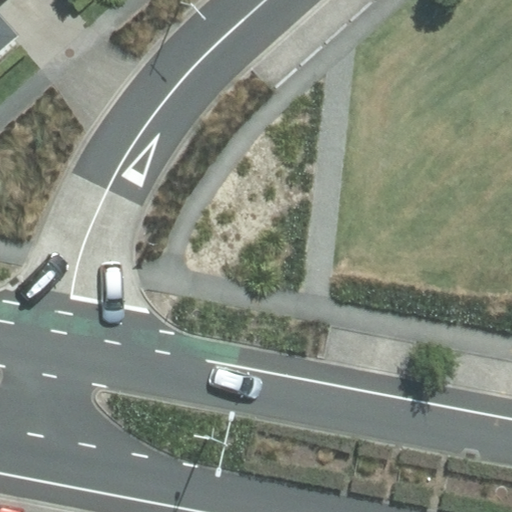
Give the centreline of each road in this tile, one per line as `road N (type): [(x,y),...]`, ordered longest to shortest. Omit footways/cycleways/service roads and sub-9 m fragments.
road 1 (tertiary): [(62,352),(511,439)]
road 2 (residential): [(263,0),(206,48),(116,173),(62,352)]
road 3 (tertiary): [(296,511),(45,463)]
